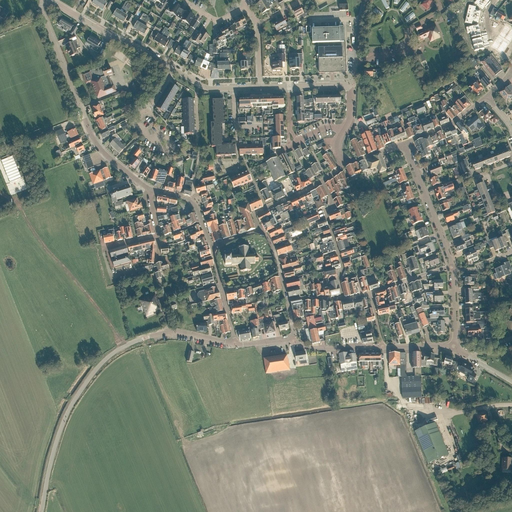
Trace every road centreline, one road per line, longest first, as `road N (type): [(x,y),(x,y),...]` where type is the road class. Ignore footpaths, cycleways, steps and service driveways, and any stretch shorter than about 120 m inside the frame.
road 1 (tertiary): [(41,511),(56,440),(93,371),(145,337),(190,334)]
road 2 (unclassified): [(149,189),(91,137),(46,23),(46,0)]
road 3 (tertiary): [(172,69),(49,0)]
road 4 (residential): [(351,84),(355,62),(400,51),(411,28),(441,8)]
road 5 (residential): [(451,265),(406,143)]
road 6 (residential): [(343,299),(322,181)]
